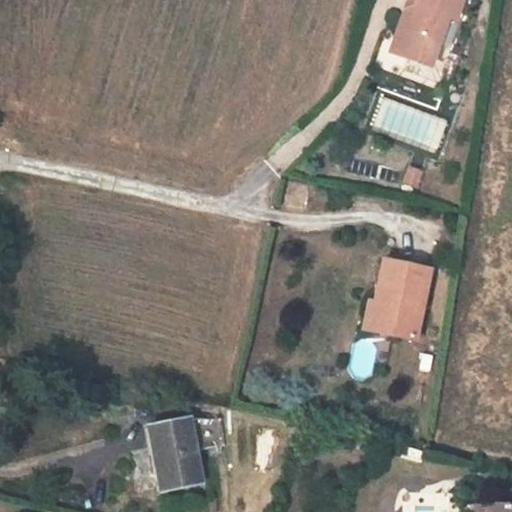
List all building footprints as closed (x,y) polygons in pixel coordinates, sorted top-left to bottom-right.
[(453,17),(459,0),(417,0),(416,4),(403,10),(394,36),(403,55),(429,64),(447,14),(453,17)] [(416,4),(417,0),(407,0),(403,10),(416,4)] [(403,55),(394,36),(388,49),(403,55)] [(417,174),(403,169),(398,183),(412,188),(417,174)] [(380,308),(374,335),(412,343),(427,271),(380,262),(371,306),(380,308)] [(380,308),(371,306),(366,305),(361,332),(374,335),(380,308)] [(98,398),(100,387),(85,384),(83,395),(98,398)] [(186,421),(150,428),(155,456),(152,456),(158,492),(199,483),(193,450),(223,445),(220,421),(209,422),(186,421)]
